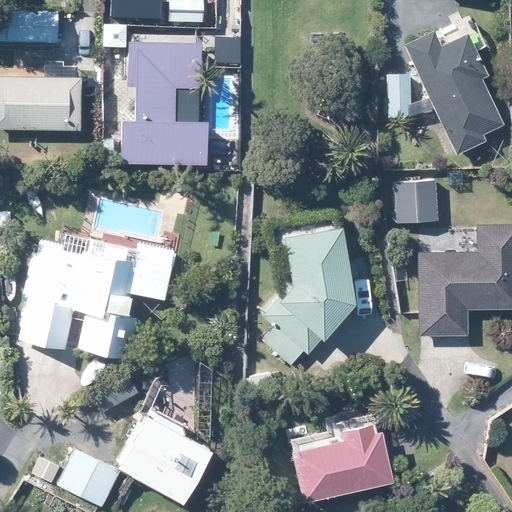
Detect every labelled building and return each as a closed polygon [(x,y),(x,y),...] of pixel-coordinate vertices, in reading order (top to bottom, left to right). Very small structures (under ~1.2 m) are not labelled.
[(111,0),(111,17),(164,17),(163,0),(111,0)] [(0,39),(59,40),(59,11),(0,11),(0,39)] [(440,117),(458,155),(488,140),(484,133),(505,124),(484,78),(490,75),(470,34),(443,46),(436,31),(407,44),(416,65),(440,117)] [(119,118),(118,160),(203,161),(203,120),(172,119),(172,85),(196,85),(197,41),(125,39),(124,84),(133,84),(132,118),(119,118)] [(43,52),(9,53),(10,70),(44,70),(43,52)] [(412,73),(389,73),(390,116),(412,116),(412,73)] [(0,75),(0,127),(82,129),(83,77),(0,75)] [(447,170),(447,185),(464,185),(465,170),(447,170)] [(31,183),(39,183),(39,173),(31,173),(31,183)] [(396,182),(397,221),(438,219),(436,181),(396,182)] [(420,335),(468,335),(468,308),(511,307),(511,223),(478,223),(478,227),(478,251),(419,252),(420,335)] [(357,303),(350,262),(344,226),(339,227),(288,236),(296,284),(282,300),(279,297),(265,314),(278,325),(265,341),(291,363),(303,349),(309,353),(323,337),(327,340),(357,303)] [(128,258),(130,247),(90,238),(86,255),(63,250),(65,244),(41,239),(38,252),(34,251),(24,293),(30,294),(20,338),(66,349),(76,308),(87,311),(79,346),(125,357),(127,349),(131,350),(139,317),(129,315),(134,292),(165,299),(176,249),(141,242),(137,257),(134,256),(134,260),(128,258)] [(272,373),(251,376),(253,391),(274,387),(272,373)] [(121,466),(185,502),(214,449),(150,413),(121,466)] [(305,500),(395,480),(384,430),(377,432),(375,423),(344,429),(346,439),(294,451),(305,500)] [(120,471),(77,448),(59,483),(102,506),(120,471)]
